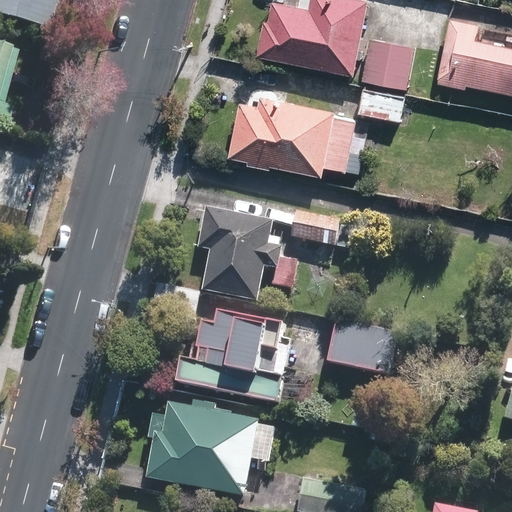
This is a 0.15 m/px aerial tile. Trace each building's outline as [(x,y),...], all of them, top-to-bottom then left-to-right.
[(0,0),(0,20),(43,31),(50,0),(0,0)] [(301,0),(300,9),(269,3),(258,58),(355,78),(370,2),(357,0),(301,0)] [(479,26),(451,20),(439,85),(467,90),(468,88),(511,96),(511,48),(475,42),(479,26)] [(416,50),(372,41),(364,82),(408,91),(416,50)] [(0,100),(13,50),(0,46),(0,100)] [(337,116),(337,113),(262,98),(260,108),(240,105),(229,159),(249,163),(248,166),(271,171),(272,168),(324,179),(326,168),(348,173),(359,121),(337,116)] [(275,225),(209,211),(201,251),(212,254),(204,293),(259,304),(266,270),(281,273),(285,251),(280,249),(282,241),(272,239),(275,225)] [(342,222),(298,213),(293,240),(336,249),(342,222)] [(194,324),(200,295),(158,286),(152,315),(194,324)] [(218,327),(205,324),(199,353),(202,353),(199,366),(184,363),(179,387),(279,407),(293,342),(283,340),(286,325),(221,312),(218,327)] [(397,337),(338,325),(329,366),(389,378),(397,337)] [(176,408),(171,407),(169,421),(155,418),(150,442),(157,444),(149,481),(246,501),(254,462),(269,465),(276,431),(261,428),(262,425),(234,419),(235,417),(219,414),(220,408),(187,402),(186,407),(177,405),(176,408)] [(363,511),(367,494),(306,482),(299,511),(363,511)]
